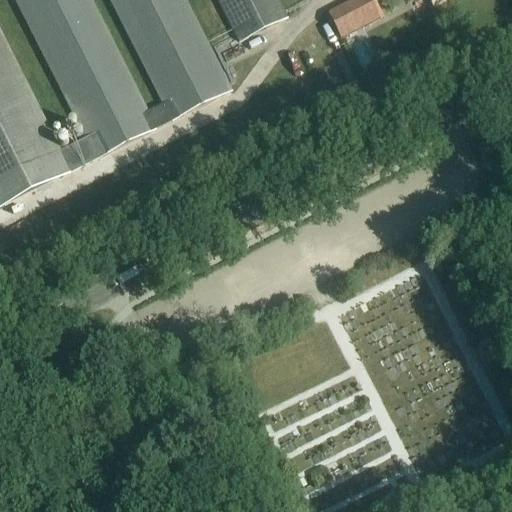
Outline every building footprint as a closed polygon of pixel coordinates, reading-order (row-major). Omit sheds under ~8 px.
[(149,115),(90,0),(17,0),(88,140),(60,154),(0,34),(0,210),(71,175),(71,174),(98,160),(231,93),(183,0),(112,0),(166,106),(149,115)] [(276,0),(219,0),(241,43),(287,20),(276,0)] [(370,0),(358,0),(329,15),(341,39),(381,20),(370,0)] [(339,114),(357,104),(348,87),(330,97),(339,114)] [(309,315),(317,311),(310,299),(302,303),(309,315)]
